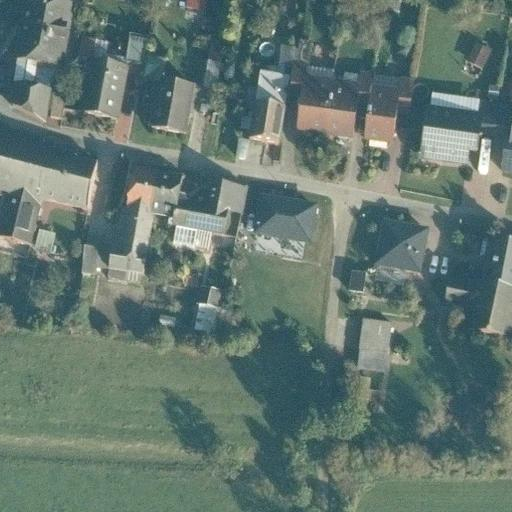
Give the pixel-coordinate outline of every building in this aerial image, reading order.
[(78,8),(25,0),(24,0),(15,70),(68,77),(78,8)] [(109,64),(112,45),(87,41),(84,61),(109,64)] [(151,45),(130,42),(127,68),(148,71),(151,45)] [(226,64),(229,47),(215,45),(212,61),(226,64)] [(492,57),(476,48),(467,65),(483,74),(492,57)] [(207,90),(222,91),(225,64),(211,62),(207,90)] [(131,75),(88,66),(77,119),(120,128),(131,75)] [(326,142),(332,87),(306,84),(308,70),(293,68),(289,103),(301,104),(297,139),(326,142)] [(370,104),(373,79),(359,77),(358,89),(332,87),(326,142),(354,145),(359,103),(370,104)] [(254,112),(284,116),(289,82),(259,78),(254,112)] [(200,93),(147,86),(142,120),(157,122),(155,139),(192,144),(200,93)] [(398,96),(372,93),(366,141),(393,144),(397,110),(411,112),(414,88),(400,86),(398,96)] [(51,97),(12,90),(9,111),(31,125),(45,128),(51,97)] [(511,109),(483,105),(481,121),(478,139),(506,143),(501,177),(511,178),(511,109)] [(284,116),(254,112),(248,147),(279,151),(284,116)] [(481,121),(428,113),(420,165),(467,172),(469,159),(475,160),(478,139),(481,121)] [(55,149),(0,136),(0,209),(1,209),(0,212),(0,247),(31,255),(41,208),(86,218),(96,171),(76,166),(78,160),(53,154),(55,149)] [(182,185),(132,176),(125,216),(119,215),(111,259),(108,276),(143,282),(153,224),(174,228),(178,209),(182,185)] [(245,197),(210,190),(205,214),(178,209),(174,228),(173,236),(175,236),(171,254),(207,261),(210,243),(225,246),(230,221),(240,223),(245,197)] [(313,210),(281,206),(278,227),(271,226),(267,253),(313,261),(317,237),(309,236),(313,210)] [(430,236),(383,229),(376,273),(423,280),(430,236)] [(56,255),(59,235),(42,233),(39,252),(56,255)] [(511,249),(488,246),(480,289),(462,286),(462,290),(448,288),(443,311),(464,315),(460,337),(511,346),(511,249)] [(108,276),(111,259),(84,254),(80,280),(107,285),(108,276)] [(272,260),(270,276),(301,281),(304,264),(272,260)] [(365,280),(351,278),(348,297),(362,299),(365,280)] [(204,289),(199,319),(221,323),(226,292),(204,289)] [(392,328),(361,324),(355,375),(386,379),(392,328)]
